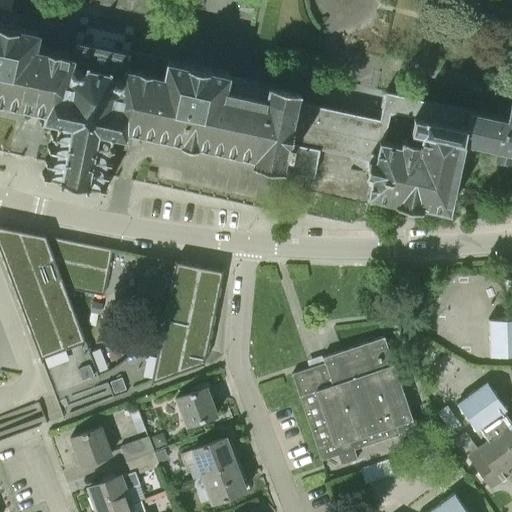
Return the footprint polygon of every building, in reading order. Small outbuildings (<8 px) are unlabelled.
[(314,176),(320,147),(328,108),(297,101),(300,91),(267,84),(265,96),(226,87),(229,72),(75,39),(72,54),(35,47),(39,31),(0,23),(0,102),(45,112),(43,120),(57,123),(46,177),(101,188),(112,135),(126,138),(128,130),(181,142),(180,143),(196,147),(197,145),(253,157),(251,163),(314,176)] [(328,108),(320,147),(369,159),(365,173),(367,174),(366,178),(370,179),(367,194),(370,195),(394,200),(394,201),(421,207),(421,204),(449,210),(464,141),(500,149),(497,161),(511,164),(511,160),(511,98),(510,103),(507,118),(453,106),(386,91),(381,110),(380,119),(348,112),(328,108)] [(113,248),(0,225),(0,249),(53,392),(55,392),(99,376),(65,287),(103,295),(112,250),(113,250),(113,248)] [(151,382),(151,383),(201,364),(204,363),(206,350),(222,270),(174,260),(151,382)] [(511,317),(488,319),(489,337),(511,336),(511,317)] [(416,429),(396,372),(384,336),(322,357),(324,362),(292,373),(321,460),(338,454),(354,449),(399,434),(399,435),(416,429)] [(511,336),(489,337),(489,356),(511,355),(511,336)] [(120,376),(109,381),(113,392),(125,388),(120,376)] [(507,408),(495,393),(486,381),(471,392),(495,425),(511,448),(511,421),(511,422),(504,411),(507,408)] [(186,425),(217,414),(206,386),(176,397),(186,425)] [(511,463),(511,448),(495,425),(471,392),(457,403),(462,411),(477,430),(479,428),(487,439),(477,447),(478,449),(468,457),(490,487),(510,472),(506,468),(511,463)] [(446,406),(437,413),(451,432),(460,425),(446,406)] [(70,437),(81,465),(111,454),(101,426),(70,437)] [(154,449),(168,444),(163,430),(149,435),(154,449)] [(455,439),(461,447),(471,439),(465,431),(455,439)] [(148,434),(120,445),(126,460),(154,450),(148,434)] [(202,476),(235,463),(225,437),(181,453),(185,466),(197,462),(202,476)] [(158,461),(168,458),(164,448),(155,451),(158,461)] [(354,449),(338,454),(341,464),(357,459),(354,449)] [(130,473),(89,487),(98,511),(104,511),(130,503),(125,489),(139,484),(140,484),(136,473),(159,465),(158,461),(155,451),(154,450),(126,460),(130,473)] [(365,483),(368,482),(394,473),(388,459),(360,468),(365,483)] [(212,503),(245,490),(235,463),(202,476),(212,503)] [(468,511),(454,492),(427,511),(468,511)] [(133,511),(130,503),(104,511),(133,511)]
